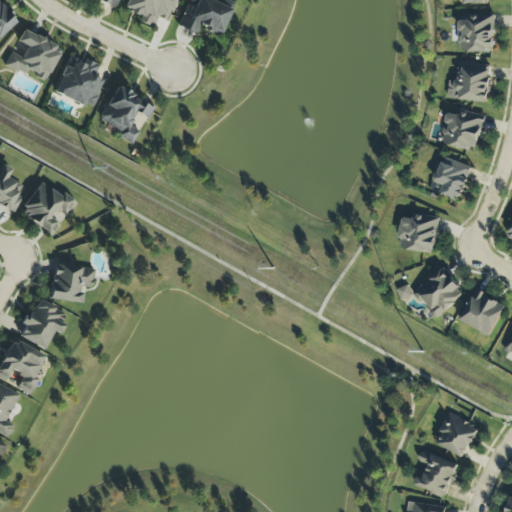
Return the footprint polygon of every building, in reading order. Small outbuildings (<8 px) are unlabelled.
[(96,0),(114,8),(117,0),(96,0)] [(127,0),(124,10),(140,16),(138,22),(152,28),(157,18),(165,21),(173,0),(127,0)] [(219,37),(231,11),(207,0),(197,0),(194,7),(187,4),(176,27),(195,35),(199,28),(219,37)] [(0,36),(16,22),(0,4),(0,36)] [(495,16),(459,15),(459,53),(494,54),(495,16)] [(3,65),(24,76),(26,71),(44,81),(61,49),(22,29),(16,42),(26,47),(20,59),(9,53),(3,65)] [(102,81),(93,77),(97,65),(85,61),(84,63),(67,56),(52,94),(91,109),(102,81)] [(488,104),(492,68),(459,63),(457,82),(450,81),(448,99),(488,104)] [(131,144),(138,132),(127,126),(135,112),(147,119),(153,108),(116,87),(97,119),(120,132),(117,136),(131,144)] [(475,154),(485,119),(458,110),(456,117),(449,114),(440,143),(475,154)] [(129,127),(137,130),(142,117),(134,114),(129,127)] [(460,202),(472,168),(441,157),(429,192),(460,202)] [(0,206),(14,213),(21,197),(17,195),(22,185),(7,178),(10,170),(0,165),(0,206)] [(74,205),(41,181),(18,213),(51,236),(74,205)] [(402,218),(398,251),(433,254),(433,244),(438,245),(440,218),(415,216),(415,220),(402,218)] [(80,304),(83,287),(91,289),(94,268),(54,262),(49,299),(80,304)] [(413,294),(419,303),(421,301),(435,319),(464,296),(444,270),(413,294)] [(412,297),(407,287),(398,291),(402,301),(412,297)] [(490,337),(505,307),(485,297),(487,294),(476,289),(459,322),(490,337)] [(17,336),(43,350),(53,332),(57,334),(67,315),(36,299),(17,336)] [(511,333),(503,350),(511,355),(511,333)] [(0,361),(0,379),(4,381),(9,370),(21,375),(15,389),(29,395),(36,379),(33,379),(43,354),(9,340),(0,361)] [(18,396),(0,385),(0,433),(6,438),(13,426),(4,421),(18,396)] [(463,459),(479,430),(449,414),(434,443),(463,459)] [(414,486),(442,500),(459,467),(434,454),(429,462),(420,458),(418,462),(424,465),(414,486)] [(443,511),(444,508),(407,502),(405,511),(443,511)]
